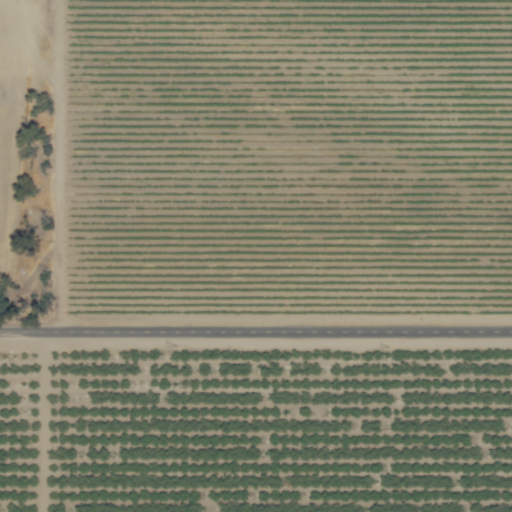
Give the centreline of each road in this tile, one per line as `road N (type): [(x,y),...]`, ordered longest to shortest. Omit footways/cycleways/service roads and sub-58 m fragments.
road 1 (residential): [(511,332),(0,337)]
road 2 (residential): [(57,337),(58,0)]
